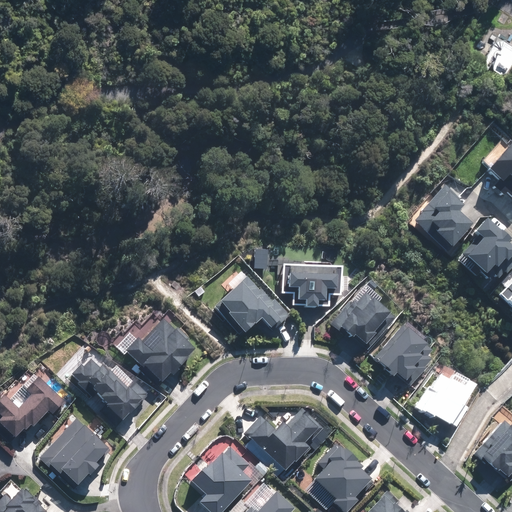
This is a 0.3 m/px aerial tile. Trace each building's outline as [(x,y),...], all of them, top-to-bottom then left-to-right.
[(422,15),(406,13),(405,25),(456,29),(457,17),(434,15),(434,10),(423,9),(422,15)] [(501,75),(508,73),(511,66),(511,42),(505,38),(497,39),(485,58),(486,58),(487,67),(501,75)] [(511,140),(511,139),(508,143),(503,139),(480,164),(499,181),(492,189),(502,198),(507,192),(511,196),(511,140)] [(461,198),(446,184),(420,211),(421,212),(414,220),(448,251),(453,245),(454,245),(474,223),(461,211),(466,205),(460,199),(461,198)] [(511,244),(509,242),(511,238),(502,230),(488,218),(474,233),(477,236),(461,254),(473,264),(468,271),(476,278),(480,275),(487,281),(494,273),(499,277),(505,270),(507,273),(511,267),(511,244)] [(255,249),(255,268),(267,269),(268,249),(255,249)] [(343,266),(284,264),(282,293),(294,293),(294,305),(330,306),(331,296),(342,296),(343,266)] [(220,316),(239,336),(254,320),(264,330),(267,327),(272,331),(286,316),(269,299),(268,301),(258,291),(256,293),(239,276),(212,304),(222,314),(220,316)] [(511,282),(499,296),(511,307),(511,282)] [(197,298),(204,292),(200,287),(193,293),(197,298)] [(360,293),(351,303),(348,300),(325,326),(334,334),(336,331),(346,340),(348,337),(364,351),(391,320),(360,293)] [(182,358),(189,349),(183,345),(186,341),(172,329),(169,333),(155,322),(137,344),(125,334),(113,348),(157,385),(165,375),(168,378),(173,372),(172,371),(182,358)] [(397,328),(368,361),(387,378),(390,375),(406,389),(429,362),(423,357),(427,353),(417,344),(416,346),(400,332),(401,330),(397,328)] [(78,368),(76,366),(67,377),(73,382),(71,385),(80,393),(83,389),(101,405),(99,407),(117,423),(123,416),(125,417),(134,406),(135,407),(146,395),(128,380),(122,386),(98,366),(95,370),(84,361),(78,368)] [(410,410),(413,412),(427,419),(446,429),(447,426),(452,429),(463,409),(458,406),(468,389),(448,378),(445,383),(432,376),(425,390),(422,388),(410,410)] [(19,391),(25,396),(13,410),(0,398),(0,431),(9,440),(18,430),(20,432),(26,427),(28,429),(43,412),(48,417),(55,409),(59,412),(64,406),(32,377),(19,391)] [(324,429),(301,408),(283,427),(278,422),(271,430),(265,424),(267,422),(259,416),(242,435),(282,472),(291,462),(297,468),(315,448),(310,444),(324,429)] [(85,477),(94,467),(90,463),(103,450),(73,420),(35,459),(53,477),(55,474),(70,488),(82,475),(85,477)] [(469,455),(504,485),(511,475),(511,440),(502,432),(504,431),(496,424),(469,455)] [(373,483),(334,445),(316,464),(320,467),(309,479),(330,499),(328,502),(337,511),(344,511),(356,501),(353,498),(362,489),(364,491),(373,483)] [(200,455),(193,463),(199,468),(186,483),(202,495),(194,505),(203,511),(219,511),(249,481),(241,474),(249,466),(229,447),(220,456),(218,453),(209,463),(200,455)] [(25,500),(6,485),(0,492),(0,511),(36,511),(35,510),(38,505),(27,497),(25,500)] [(398,501),(384,490),(361,511),(396,511),(392,508),(398,501)] [(289,511),(291,510),(271,492),(253,511),(250,508),(245,511),(289,511)]
